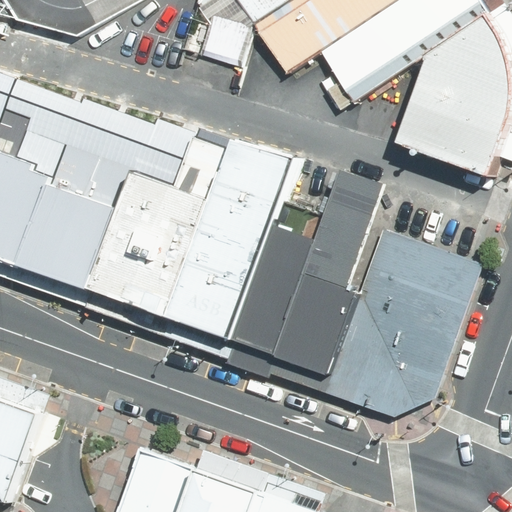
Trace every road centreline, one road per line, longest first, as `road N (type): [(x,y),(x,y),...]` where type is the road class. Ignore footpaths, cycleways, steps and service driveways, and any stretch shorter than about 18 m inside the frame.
road 1 (secondary): [(0,329),(458,495)]
road 2 (tertiary): [(511,342),(458,495)]
